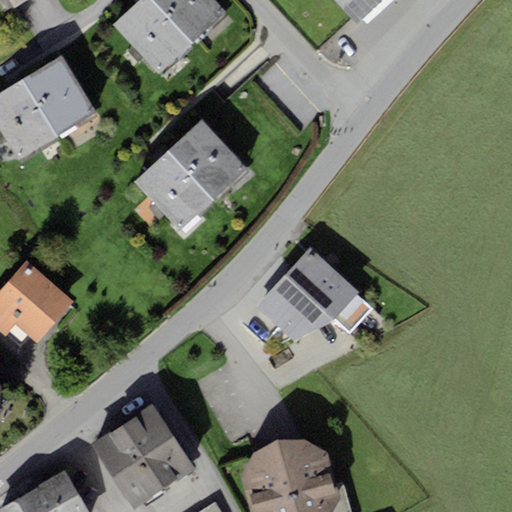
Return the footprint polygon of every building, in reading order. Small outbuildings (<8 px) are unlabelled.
[(4,0),(17,18),(50,0),(4,0)] [(227,0),(164,0),(134,28),(179,79),(244,18),(227,0)] [(336,0),(358,22),(362,19),(381,0),(336,0)] [(381,0),(362,19),(367,25),(394,0),(381,0)] [(68,58),(0,96),(0,126),(29,175),(107,130),(68,58)] [(208,120),(142,184),(191,237),(260,171),(208,120)] [(356,339),(382,309),(320,256),(270,307),(305,340),(341,325),(356,339)] [(39,263),(0,305),(0,329),(34,361),(86,306),(39,263)] [(0,443),(21,424),(19,388),(0,369),(0,443)] [(167,403),(98,447),(125,486),(191,442),(167,403)] [(191,442),(125,486),(141,511),(150,511),(209,475),(191,442)] [(253,481),(261,511),(348,511),(356,494),(347,457),(335,445),(296,442),(267,456),(253,481)] [(105,511),(82,469),(6,511),(105,511)]
